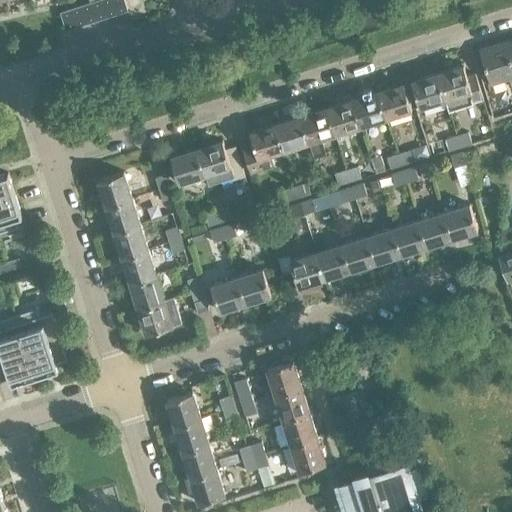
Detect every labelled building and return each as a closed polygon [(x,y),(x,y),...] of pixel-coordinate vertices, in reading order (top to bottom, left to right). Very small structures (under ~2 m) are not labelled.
[(97,0),(91,2),(97,20),(108,17),(102,0),(97,0)] [(102,0),(108,17),(118,13),(113,0),(102,0)] [(128,10),(126,1),(125,0),(113,0),(118,13),(128,10)] [(97,20),(91,2),(81,5),(87,23),(97,20)] [(87,23),(81,5),(71,9),(76,26),(87,23)] [(71,9),(60,12),(66,30),(76,26),(71,9)] [(511,67),(504,41),(480,49),(491,84),(509,78),(511,86),(511,67)] [(476,73),(467,76),(464,65),(437,73),(446,99),(449,109),(484,98),(476,73)] [(446,99),(437,73),(412,81),(420,107),(446,99)] [(379,91),(387,117),(412,109),(404,83),(379,91)] [(353,99),(361,125),(387,117),(379,91),(353,99)] [(327,107),(335,133),(361,125),(353,99),(327,107)] [(302,115),(310,141),(315,156),(326,153),(321,138),(335,133),(327,107),(302,115)] [(276,123),(284,149),(310,141),(302,115),(276,123)] [(275,164),(271,153),(284,149),(276,123),(250,132),(253,140),(242,144),(250,172),(275,164)] [(457,134),(460,146),(472,143),(468,131),(457,134)] [(460,146),(457,134),(446,138),(449,150),(460,146)] [(198,148),(205,174),(209,185),(232,178),(233,180),(245,176),(236,146),(226,149),(223,140),(198,148)] [(205,174),(198,148),(171,156),(179,182),(205,174)] [(398,153),(402,164),(414,161),(410,149),(398,153)] [(465,162),(462,151),(451,154),(455,165),(465,162)] [(402,164),(398,153),(388,156),(392,168),(402,164)] [(346,169),(350,181),(361,177),(358,165),(346,169)] [(403,169),(407,181),(419,177),(415,165),(403,169)] [(350,181),(346,169),(335,172),(339,184),(350,181)] [(407,181),(403,169),(393,172),(397,184),(407,181)] [(15,218),(22,216),(8,172),(0,174),(0,231),(18,226),(15,218)] [(107,206),(133,197),(124,172),(98,180),(107,206)] [(159,189),(171,185),(167,173),(156,177),(159,189)] [(295,185),(299,197),(310,193),(307,181),(295,185)] [(351,185),(355,197),(367,193),(363,181),(351,185)] [(171,185),(159,189),(163,200),(174,196),(171,185)] [(299,197),(295,185),(284,188),(288,200),(299,197)] [(355,197),(351,185),(341,188),(345,200),(355,197)] [(133,197),(107,206),(115,231),(141,223),(133,197)] [(301,201),(304,213),(315,210),(311,198),(301,201)] [(304,213),(301,201),(289,205),(293,217),(304,213)] [(444,211),(452,237),(478,229),(470,203),(444,211)] [(217,209),(221,221),(231,218),(227,206),(217,209)] [(221,221),(217,209),(206,212),(210,224),(221,221)] [(419,219),(427,245),(452,237),(444,211),(419,219)] [(393,227),(401,253),(427,245),(419,219),(393,227)] [(221,224),(225,238),(236,234),(232,221),(221,224)] [(506,222),(501,222),(501,234),(507,238),(511,236),(511,225),(506,225),(506,222)] [(141,223),(115,231),(123,256),(149,248),(141,223)] [(225,238),(221,224),(211,228),(215,241),(225,238)] [(170,241),(181,238),(177,225),(166,229),(170,241)] [(368,235),(376,261),(401,253),(393,227),(368,235)] [(342,243),(351,269),(376,261),(368,235),(342,243)] [(181,238),(170,241),(172,250),(184,247),(181,238)] [(317,252),(325,277),(351,269),(342,243),(317,252)] [(131,282),(157,274),(149,248),(123,256),(131,282)] [(511,251),(499,257),(508,280),(511,278),(511,251)] [(325,277),(317,252),(291,260),(299,286),(325,277)] [(22,265),(19,257),(6,261),(8,269),(22,265)] [(0,271),(8,269),(6,261),(0,262),(0,271)] [(238,277),(246,302),(272,294),(264,268),(238,277)] [(157,274),(131,282),(139,308),(165,300),(157,274)] [(191,291),(203,287),(199,276),(188,280),(191,291)] [(246,302),(238,277),(212,285),(220,311),(246,302)] [(203,287),(191,291),(198,313),(210,309),(203,287)] [(175,296),(165,300),(139,308),(147,334),(183,323),(175,296)] [(40,314),(38,306),(15,314),(35,376),(58,369),(56,361),(68,358),(53,310),(40,314)] [(0,379),(9,376),(12,384),(35,376),(15,314),(0,318),(0,379)] [(276,393),(302,384),(294,359),(268,367),(276,393)] [(242,403),(253,400),(246,377),(235,380),(242,403)] [(284,418),(310,410),(302,384),(276,393),(284,418)] [(175,424),(201,416),(193,390),(167,398),(175,424)] [(223,409),(235,406),(231,394),(220,398),(223,409)] [(253,400),(242,403),(246,415),(257,411),(253,400)] [(235,406),(223,409),(227,421),(238,417),(235,406)] [(310,410),(284,418),(292,444),(318,436),(310,410)] [(183,450),(209,442),(201,416),(175,424),(183,450)] [(318,436),(292,444),(300,470),(326,462),(318,436)] [(265,452),(262,440),(250,444),(254,455),(265,452)] [(191,476),(217,468),(209,442),(183,450),(191,476)] [(239,448),(242,459),(254,455),(250,444),(239,448)] [(269,463),(265,452),(254,455),(257,467),(269,463)] [(242,459),(246,470),(257,467),(254,455),(242,459)] [(403,511),(418,507),(405,464),(369,475),(368,471),(356,475),(357,478),(343,483),(352,511),(403,511)] [(217,468),(191,476),(199,501),(225,493),(217,468)] [(0,511),(8,511),(5,501),(0,502),(0,511)]
